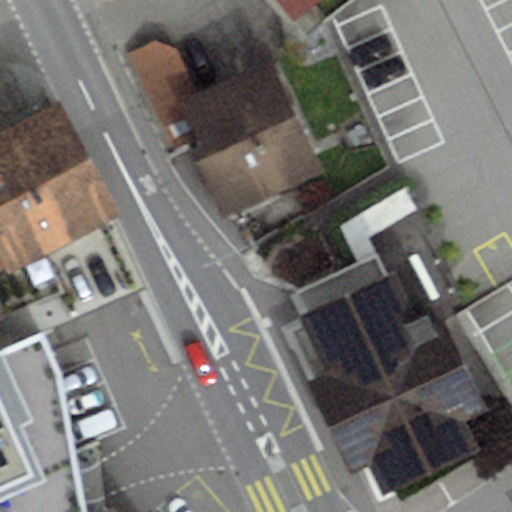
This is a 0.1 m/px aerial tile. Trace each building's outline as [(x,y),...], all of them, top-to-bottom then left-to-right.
[(326,0),(272,0),(294,26),(326,0)] [(170,108),(195,97),(175,48),(158,42),(130,54),(175,150),(187,144),(170,108)] [(323,176),(271,63),(195,97),(170,108),(187,144),(222,222),(323,176)] [(117,215),(60,104),(0,134),(0,255),(8,271),(117,215)] [(339,272),(298,292),(311,318),(300,323),(327,378),(308,388),(353,480),(369,472),(384,502),(481,455),(468,428),(488,418),(444,327),(435,309),(415,318),(396,279),(390,282),(376,253),(339,272)] [(43,337),(0,355),(0,511),(81,511),(58,373),(43,337)]
